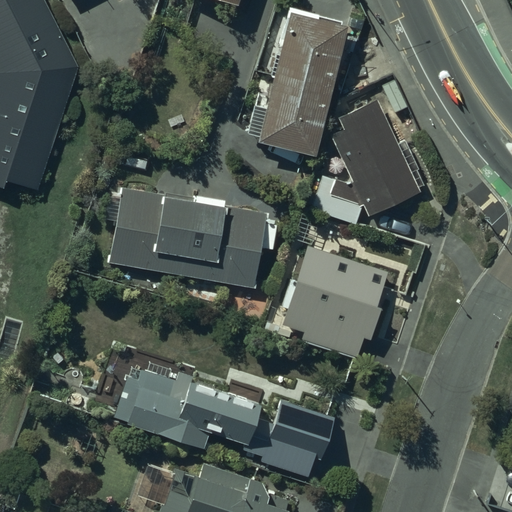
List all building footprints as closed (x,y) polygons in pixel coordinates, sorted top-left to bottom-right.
[(0,0),(0,178),(35,190),(77,63),(45,0),(0,0)] [(315,148),(346,19),(288,6),(266,100),(254,98),(247,127),(259,130),(257,135),(315,148)] [(330,134),(368,214),(420,190),(377,96),(337,115),(343,128),(330,134)] [(163,194),(120,186),(106,260),(252,288),(259,245),(271,247),(276,223),(262,220),(264,213),(222,205),(223,202),(164,190),(163,194)] [(386,270),(305,243),(294,278),(287,276),(278,304),(283,306),(277,322),(303,330),(300,339),(353,356),(359,335),(364,336),(386,270)] [(136,378),(126,375),(113,416),(126,420),(125,422),(204,447),(208,432),(243,443),(241,447),(262,454),(260,460),(307,474),(313,456),(320,459),(333,417),(277,399),(270,421),(254,416),(258,402),(192,381),(193,377),(177,371),(174,380),(139,368),(136,378)] [(191,475),(167,467),(166,472),(141,464),(130,495),(155,503),(152,511),(278,511),(283,500),(258,492),(249,480),(194,463),(191,475)]
